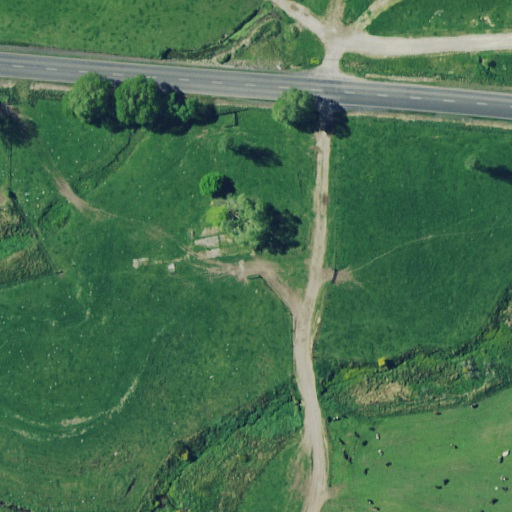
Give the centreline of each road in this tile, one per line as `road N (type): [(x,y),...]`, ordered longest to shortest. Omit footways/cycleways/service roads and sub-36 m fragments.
road 1 (primary): [(511,115),(0,70)]
road 2 (track): [(312,511),(320,471),(300,360),(324,249),(325,144)]
